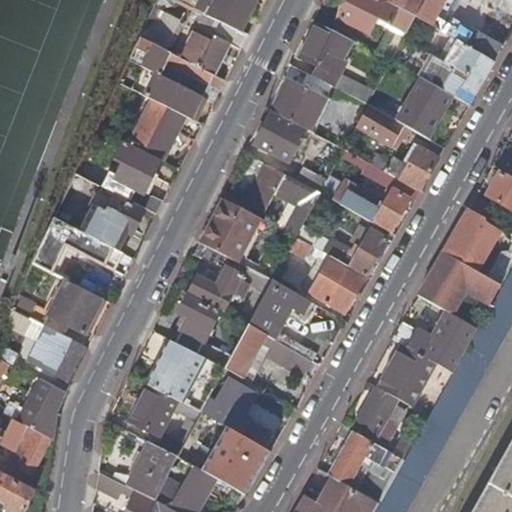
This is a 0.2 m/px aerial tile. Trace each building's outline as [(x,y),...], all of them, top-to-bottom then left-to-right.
[(199,0),(195,10),(203,14),(206,16),(212,3),(213,2),(214,0),(199,0)] [(212,3),(206,16),(225,25),(229,27),(234,15),(246,21),(257,0),(214,0),(213,2),(212,3)] [(406,34),(415,18),(387,3),(381,0),(348,0),(339,19),(370,35),(374,26),(378,19),(406,34)] [(415,18),(424,1),(421,0),(386,0),(389,1),(387,3),(415,18)] [(445,0),(425,0),(424,1),(415,18),(465,46),(494,62),(502,47),(440,11),(445,0)] [(487,0),(511,14),(511,12),(490,0),(487,0)] [(511,0),(490,0),(511,12),(511,0)] [(203,14),(180,59),(198,68),(213,75),(230,45),(240,50),(247,37),(229,27),(225,25),(206,16),(203,14)] [(392,61),(406,34),(378,19),(374,26),(385,32),(375,52),(392,61)] [(336,89),(351,97),(357,85),(340,76),(356,43),(317,23),(299,58),(313,65),(308,75),(336,89)] [(140,38),(129,61),(142,68),(154,73),(159,76),(165,65),(192,79),(198,68),(180,59),(140,38)] [(469,105),(494,62),(465,46),(453,68),(450,72),(441,89),(452,95),(469,105)] [(450,72),(453,68),(444,63),(442,67),(450,72)] [(441,89),(450,72),(442,67),(432,84),(441,89)] [(142,68),(131,89),(143,95),(154,73),(142,68)] [(213,75),(198,68),(192,79),(211,88),(208,95),(215,99),(224,81),(213,75)] [(143,95),(152,100),(187,118),(191,120),(202,98),(159,76),(154,73),(143,95)] [(313,132),(336,89),(308,75),(307,75),(304,81),(291,75),(272,111),(308,130),(313,132)] [(427,139),(452,95),(441,89),(432,84),(421,78),(397,122),(404,126),(427,139)] [(208,95),(205,99),(213,103),(215,99),(208,95)] [(161,161),(164,162),(187,118),(152,100),(128,144),(161,161)] [(397,122),(368,106),(356,126),(392,147),(404,126),(397,122)] [(290,164),(308,130),(272,111),(271,110),(253,144),(290,164)] [(157,214),(163,202),(145,193),(161,161),(128,144),(124,142),(115,159),(123,163),(117,175),(109,171),(102,186),(102,187),(117,194),(157,214)] [(419,192),(439,158),(416,145),(396,179),(419,192)] [(297,237),(320,193),(296,181),(266,165),(245,206),(265,216),(279,188),(298,197),(281,229),(297,237)] [(320,193),(328,179),(304,167),(296,181),(320,193)] [(511,181),(499,173),(486,195),(511,210),(511,181)] [(412,204),(419,192),(396,179),(393,177),(389,184),(391,190),(379,210),(366,202),(359,215),(373,223),(374,221),(390,231),(408,201),(412,204)] [(102,187),(93,205),(95,207),(81,232),(118,251),(128,233),(132,235),(144,211),(116,196),(117,194),(102,187)] [(498,211),(474,197),(468,209),(484,218),(492,223),(498,211)] [(228,202),(221,198),(215,211),(221,215),(228,202)] [(239,264),(262,219),(228,202),(221,215),(215,211),(198,243),(230,259),(239,264)] [(484,218),(468,209),(443,252),(477,272),(499,233),(484,224),(484,218)] [(54,218),(33,264),(52,273),(66,246),(114,270),(123,253),(118,251),(81,232),(54,218)] [(330,257),(364,276),(385,238),(369,229),(358,247),(354,244),(349,251),(329,239),(322,252),(330,257)] [(316,248),(297,237),(290,250),(304,258),(307,252),(312,255),(316,248)] [(224,270),(225,268),(230,259),(198,243),(192,254),(224,270)] [(322,252),(316,248),(312,255),(317,258),(300,288),(309,293),(330,257),(322,252)] [(477,272),(443,252),(422,289),(456,309),(465,292),(477,272)] [(343,313),(364,276),(330,257),(309,293),(343,313)] [(249,325),(273,281),(253,271),(247,268),(243,277),(225,268),(224,270),(216,284),(198,276),(189,294),(224,312),(235,292),(241,295),(248,283),(256,287),(239,320),(249,325)] [(407,511),(511,323),(511,270),(377,511),(407,511)] [(499,285),(477,272),(465,292),(471,295),(474,290),(491,299),(499,285)] [(37,304),(29,318),(56,331),(61,334),(66,325),(85,333),(102,299),(67,280),(62,289),(51,311),(45,308),(37,304)] [(308,301),(273,281),(249,325),(274,339),(292,307),(302,312),(308,301)] [(56,286),(45,308),(51,311),(62,289),(56,286)] [(18,295),(12,309),(29,318),(37,304),(18,295)] [(175,343),(198,355),(219,313),(188,297),(179,313),(188,318),(175,343)] [(400,326),(393,339),(404,345),(435,363),(451,373),(475,329),(447,313),(433,339),(417,330),(414,334),(400,326)] [(274,339),(249,325),(225,369),(243,379),(262,342),(288,357),(291,349),(282,344),(274,339)] [(67,383),(86,347),(61,334),(56,331),(39,363),(56,372),(54,376),(67,383)] [(286,337),(282,344),(291,349),(306,358),(311,351),(286,337)] [(210,398),(225,369),(198,355),(175,343),(170,341),(148,385),(202,413),(210,398)] [(435,363),(404,345),(378,388),(397,399),(410,406),(435,363)] [(0,349),(0,360),(5,363),(13,367),(18,358),(0,349)] [(301,375),(310,360),(306,358),(291,349),(288,357),(283,364),(301,375)] [(307,387),(315,373),(309,369),(301,383),(307,387)] [(214,400),(210,398),(202,413),(220,423),(221,424),(231,407),(243,388),(244,386),(230,377),(214,400)] [(197,422),(202,413),(148,385),(129,421),(158,435),(170,411),(177,415),(178,412),(188,417),(197,422)] [(50,439),(53,441),(58,411),(65,393),(53,386),(42,406),(30,400),(19,421),(50,439)] [(249,391),(243,388),(231,407),(237,410),(249,391)] [(378,388),(377,388),(354,428),(373,440),(397,399),(378,388)] [(237,410),(231,407),(221,424),(227,427),(237,433),(240,435),(246,424),(250,418),(237,410)] [(0,443),(7,428),(11,419),(0,413),(0,443)] [(220,423),(202,413),(197,422),(193,428),(207,436),(208,437),(220,423)] [(193,428),(197,422),(188,417),(174,442),(183,446),(193,428)] [(32,475),(50,439),(11,419),(7,428),(22,435),(17,444),(26,449),(28,450),(18,467),(32,475)] [(268,437),(246,424),(240,435),(262,448),(268,437)] [(245,496),(270,452),(262,448),(240,435),(237,433),(227,427),(218,444),(213,442),(206,456),(210,458),(203,472),(216,479),(244,495),(245,496)] [(7,428),(0,443),(14,451),(17,444),(22,435),(7,428)] [(207,436),(193,428),(183,446),(177,456),(178,456),(178,458),(180,459),(189,464),(207,436)] [(371,443),(353,432),(328,475),(334,479),(346,486),(371,443)] [(177,457),(177,456),(183,446),(174,442),(163,437),(157,447),(177,457)] [(155,501),(177,457),(157,447),(150,443),(128,488),(137,492),(155,501)] [(511,511),(511,443),(473,511),(511,511)] [(26,449),(17,466),(18,467),(28,450),(26,449)] [(0,472),(18,481),(27,486),(32,475),(18,467),(17,466),(0,458),(0,472)] [(189,464),(180,459),(170,480),(174,482),(162,505),(173,511),(196,511),(207,493),(216,479),(203,472),(189,464)] [(378,504),(390,482),(367,469),(355,491),(378,504)] [(119,500),(121,494),(125,486),(98,472),(96,488),(119,500)] [(25,511),(36,490),(27,486),(18,481),(17,483),(0,474),(0,499),(8,503),(3,511),(25,511)] [(216,479),(207,493),(234,508),(244,497),(244,495),(216,479)] [(315,503),(302,496),(293,511),(373,511),(378,504),(355,491),(346,486),(334,479),(324,495),(320,494),(315,503)] [(133,500),(137,492),(128,488),(125,486),(121,494),(133,500)] [(151,511),(156,502),(155,501),(137,492),(133,500),(126,511),(151,511)] [(173,511),(162,505),(156,502),(151,511),(173,511)]
